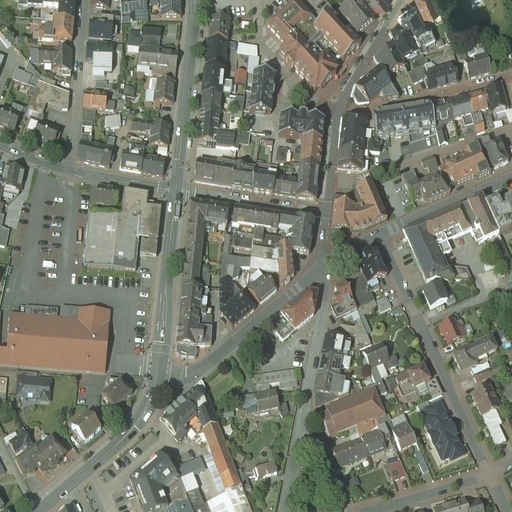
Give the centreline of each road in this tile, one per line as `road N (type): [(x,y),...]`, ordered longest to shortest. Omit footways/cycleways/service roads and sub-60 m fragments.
road 1 (residential): [(377,236),(490,475)]
road 2 (residential): [(159,373),(201,368),(319,269)]
road 3 (secondary): [(195,0),(175,190)]
road 4 (residential): [(511,129),(361,178),(329,177)]
road 5 (secondary): [(175,190),(159,373)]
road 6 (residential): [(511,75),(392,106),(339,108)]
road 7 (residential): [(84,0),(69,171)]
road 8 (residential): [(300,423),(326,292),(319,269)]
road 9 (residential): [(324,216),(175,190)]
road 10 (residential): [(339,108),(311,98),(260,46),(252,0)]
road 11 (residential): [(377,236),(511,176)]
road 12 (secondary): [(159,373),(133,429),(71,483)]
road 13 (residential): [(368,511),(490,475)]
road 14 (residential): [(401,0),(339,108)]
